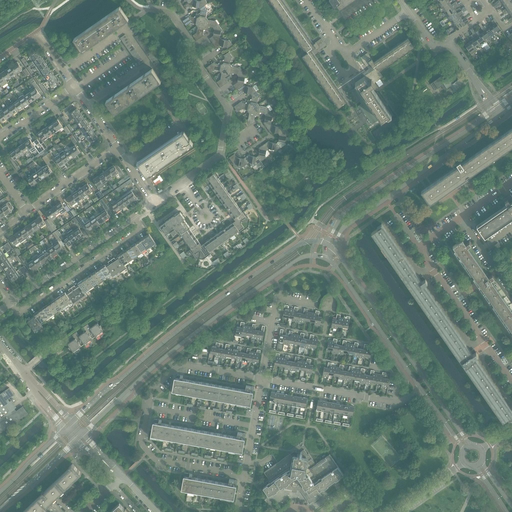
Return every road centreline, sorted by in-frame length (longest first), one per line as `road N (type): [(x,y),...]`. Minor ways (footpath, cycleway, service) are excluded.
road 1 (secondary): [(326,244),(305,241),(238,286),(72,422)]
road 2 (secondary): [(83,433),(232,305),(297,259),(324,257)]
road 3 (secondary): [(470,445),(332,248)]
road 4 (tertiary): [(496,110),(346,211),(326,244)]
road 5 (tertiary): [(332,248),(345,225),(499,114)]
road 6 (residential): [(12,302),(19,313),(140,228),(135,217)]
road 7 (secondary): [(324,257),(421,390)]
road 8 (residential): [(511,382),(417,248)]
road 9 (residential): [(421,390),(394,402),(262,379)]
road 10 (residential): [(12,302),(135,217)]
road 11 (residential): [(245,476),(153,458),(141,442),(148,407)]
road 12 (residential): [(148,407),(152,388),(180,364),(262,379)]
